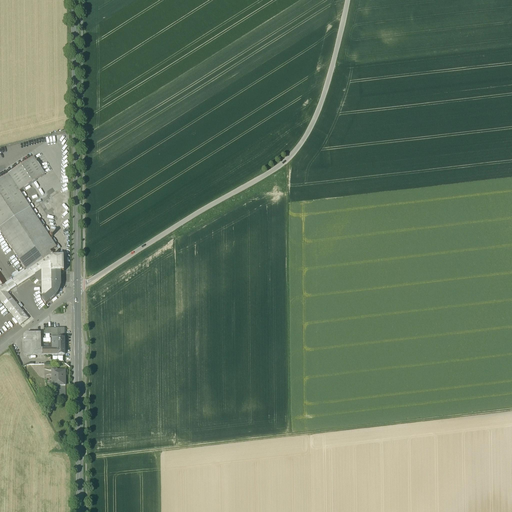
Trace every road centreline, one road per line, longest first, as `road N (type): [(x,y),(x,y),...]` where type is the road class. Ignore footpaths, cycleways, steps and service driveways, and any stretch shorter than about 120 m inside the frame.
road 1 (unclassified): [(349,0),(324,92),(290,157),(77,290)]
road 2 (track): [(79,459),(414,420)]
road 3 (tertiary): [(77,290),(74,0)]
road 4 (track): [(285,162),(289,435)]
road 5 (tertiary): [(80,511),(77,290)]
